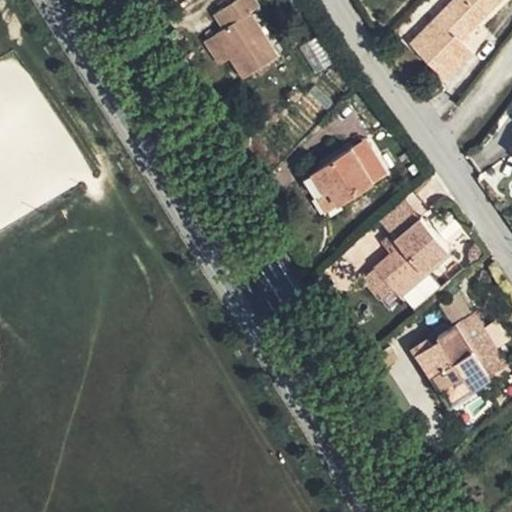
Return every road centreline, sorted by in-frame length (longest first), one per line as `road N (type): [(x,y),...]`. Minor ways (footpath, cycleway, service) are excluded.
road 1 (tertiary): [(418,511),(94,0)]
road 2 (tertiary): [(55,0),(375,511)]
road 3 (residential): [(511,247),(342,0)]
